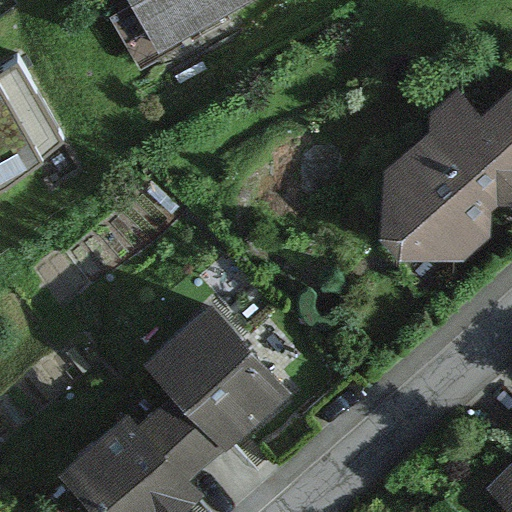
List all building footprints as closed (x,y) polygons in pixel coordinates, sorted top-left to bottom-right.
[(256,0),(113,0),(149,62),(256,0)] [(511,74),(464,116),(439,89),(413,111),(413,129),(367,169),(362,237),(383,260),(453,263),(479,240),(480,206),(511,206),(511,74)] [(0,195),(45,171),(0,90),(0,195)] [(162,394),(206,446),(284,380),(211,294),(158,339),(187,373),(162,394)] [(206,446),(162,394),(139,414),(129,402),(69,454),(118,511),(162,511),(197,482),(183,465),(206,446)] [(506,511),(511,511),(511,463),(485,493),(506,511)]
